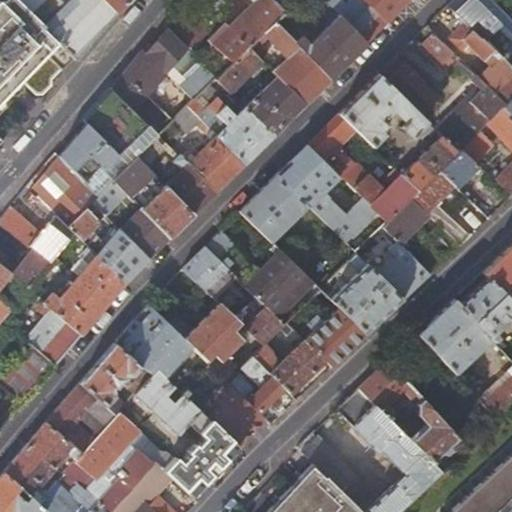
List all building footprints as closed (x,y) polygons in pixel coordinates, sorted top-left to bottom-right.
[(54,80),(76,57),(46,29),(14,0),(0,0),(0,145),(5,140),(0,135),(0,107),(24,81),(40,96),(45,95),(55,84),(54,80)] [(14,0),(46,29),(73,0),(14,0)] [(104,0),(73,0),(46,29),(76,57),(77,59),(117,12),(104,0)] [(104,0),(117,12),(127,0),(104,0)] [(211,38),(211,39),(222,50),(233,61),(249,45),(260,35),(275,20),(285,10),(274,0),(254,0),(255,1),(230,26),(226,23),(211,38)] [(289,0),(274,0),(285,10),(292,2),(289,0)] [(365,0),(352,0),(338,14),(366,43),(388,22),(365,0)] [(365,0),(388,22),(409,0),(365,0)] [(511,0),(452,0),(448,5),(473,30),(494,51),(501,58),(511,69),(511,0)] [(184,7),(168,25),(193,49),(210,33),(184,7)] [(299,24),(285,10),(275,20),(289,35),(304,49),(332,78),(366,43),(338,14),(333,9),(326,16),(332,22),(309,44),(301,36),(299,24)] [(278,46),(289,35),(275,20),(260,35),(249,45),(261,58),(265,51),(258,43),(267,35),(278,46)] [(167,29),(148,52),(167,71),(187,48),(167,29)] [(485,61),(494,51),(473,30),(464,39),(465,40),(459,46),(463,50),(468,44),(485,61)] [(452,60),(456,56),(434,33),(421,46),(441,66),(449,57),(452,60)] [(210,62),(222,50),(211,39),(199,52),(210,62)] [(232,92),(264,60),(261,58),(249,45),(233,61),(217,77),(232,92)] [(167,71),(148,52),(145,49),(112,87),(160,134),(161,133),(174,120),(147,93),(168,72),(167,71)] [(280,63),(273,70),(306,103),(327,82),(332,78),(304,49),(285,68),(280,63)] [(440,97),(398,55),(379,73),(422,115),(440,97)] [(511,69),(501,58),(479,79),(505,105),(511,98),(511,69)] [(202,63),(181,85),(195,99),(201,93),(211,83),(217,77),(202,63)] [(254,98),(246,106),(275,134),(281,128),(306,103),(273,70),(265,78),(269,83),(257,94),(255,92),(251,95),(254,98)] [(427,132),(433,125),(422,115),(379,73),(339,114),(372,146),(385,133),(381,129),(387,124),(384,121),(394,111),(403,121),(398,126),(411,139),(422,127),(427,132)] [(479,91),(439,131),(442,134),(459,150),(461,149),(479,131),(487,123),(503,107),(505,105),(479,79),(473,73),(467,78),(479,91)] [(217,89),(211,83),(201,93),(207,99),(217,89)] [(112,87),(84,120),(88,124),(129,165),(138,156),(160,134),(112,87)] [(219,96),(200,115),(203,118),(209,125),(246,163),(275,134),(246,106),(237,114),(219,96)] [(511,115),(511,98),(505,105),(503,107),(511,115)] [(199,106),(194,100),(189,104),(195,110),(199,106)] [(189,132),(203,118),(200,115),(195,110),(189,104),(175,118),(189,132)] [(491,126),(511,149),(511,115),(503,107),(487,123),(479,131),(461,149),(475,162),(493,145),(483,134),(491,126)] [(129,165),(88,124),(60,156),(99,194),(115,179),(129,165)] [(188,150),(182,156),(217,192),(246,163),(209,125),(205,129),(213,138),(195,156),(188,150)] [(368,173),(323,129),(308,144),(340,175),(357,192),(362,187),(358,183),(368,173)] [(149,168),(172,145),(161,133),(160,134),(138,156),(149,168)] [(442,134),(401,175),(418,192),(439,170),(459,150),(442,134)] [(317,198),(340,175),(308,144),(276,176),(308,208),(321,221),(325,216),(321,212),(326,208),(317,198)] [(457,188),(480,166),(475,162),(461,149),(459,150),(439,170),(455,186),(457,188)] [(56,152),(27,187),(68,226),(93,201),(98,196),(99,194),(60,156),(56,152)] [(182,168),(165,184),(166,185),(195,214),(217,192),(182,156),(180,153),(174,160),(182,168)] [(498,171),(494,175),(511,195),(511,161),(506,155),(495,167),(498,171)] [(155,181),(159,177),(156,174),(151,170),(149,168),(138,156),(129,165),(115,179),(132,197),(151,177),(155,181)] [(155,166),(151,170),(156,174),(160,170),(155,166)] [(455,186),(439,170),(418,192),(412,198),(439,224),(460,245),(470,235),(437,204),(455,186)] [(401,175),(371,205),(388,221),(412,198),(418,192),(401,175)] [(282,234),(308,208),(276,176),(241,211),(273,243),(283,253),(288,247),(284,243),(287,239),(282,234)] [(128,206),(135,199),(132,197),(115,179),(99,194),(98,196),(93,201),(102,210),(107,215),(122,200),(128,206)] [(166,185),(143,208),(172,237),(195,214),(166,185)] [(21,219),(10,208),(0,220),(0,224),(32,249),(49,262),(54,255),(74,231),(68,226),(27,187),(20,196),(31,208),(39,216),(42,211),(51,218),(33,242),(23,234),(29,229),(28,226),(21,219)] [(439,224),(412,198),(388,221),(384,225),(392,234),(406,248),(411,244),(406,239),(421,224),(429,233),(439,224)] [(364,199),(332,231),(355,253),(384,225),(388,221),(371,205),(364,199)] [(96,217),(102,210),(93,201),(68,226),(74,231),(78,235),(82,239),(101,223),(96,217)] [(143,207),(121,229),(150,259),(172,237),(143,208),(143,207)] [(31,208),(21,219),(28,226),(29,229),(23,234),(33,242),(51,218),(42,211),(39,216),(31,208)] [(108,225),(112,221),(112,220),(109,217),(104,221),(108,225)] [(119,227),(96,252),(97,253),(127,281),(150,259),(121,229),(119,227)] [(233,248),(218,233),(205,246),(220,261),(233,248)] [(397,255),(377,274),(403,299),(429,274),(411,254),(406,248),(392,234),(384,242),(397,255)] [(442,262),(423,242),(411,254),(429,274),(442,262)] [(238,268),(233,274),(260,300),(265,306),(275,316),(312,281),(304,274),(283,253),(273,243),(269,247),(277,256),(251,281),(238,268)] [(511,244),(483,271),(488,277),(511,303),(511,244)] [(207,291),(228,269),(220,261),(205,246),(183,269),(207,291)] [(21,264),(13,274),(29,286),(40,273),(49,262),(32,249),(24,260),(20,257),(17,261),(21,264)] [(0,263),(2,265),(8,258),(0,251),(0,263)] [(43,291),(38,297),(82,333),(95,318),(127,281),(97,253),(90,262),(84,257),(67,278),(72,283),(60,298),(51,291),(48,295),(43,291)] [(358,270),(329,298),(366,334),(403,299),(377,274),(355,253),(349,260),(358,270)] [(60,259),(54,255),(49,262),(40,273),(29,286),(28,288),(33,292),(60,259)] [(319,259),(304,274),(312,281),(319,288),(324,284),(327,281),(334,274),(319,259)] [(0,322),(3,318),(7,313),(11,308),(28,288),(29,286),(13,274),(2,265),(0,263),(0,322)] [(511,303),(488,277),(459,304),(490,339),(493,342),(497,338),(493,334),(511,316),(511,303)] [(330,289),(324,284),(319,288),(325,294),(330,289)] [(30,333),(7,313),(3,318),(56,365),(82,333),(38,297),(33,292),(28,288),(11,308),(20,316),(31,302),(46,315),(30,333)] [(314,332),(305,340),(331,366),(366,334),(329,298),(325,294),(319,288),(307,300),(311,303),(316,299),(331,315),(324,323),(317,315),(307,325),(314,332)] [(454,374),(490,339),(459,304),(454,299),(418,333),(454,374)] [(260,300),(238,322),(240,323),(243,326),(265,306),(260,300)] [(148,303),(114,344),(143,367),(152,375),(157,369),(169,380),(194,349),(192,346),(179,333),(148,303)] [(233,330),(240,323),(238,322),(220,304),(191,332),(186,326),(179,333),(192,346),(206,360),(212,354),(220,362),(243,340),(233,330)] [(265,306),(243,326),(262,344),(264,342),(277,329),(282,324),(283,323),(275,316),(265,306)] [(56,365),(3,318),(0,322),(0,382),(23,404),(56,365)] [(276,354),(264,342),(262,344),(253,353),(260,361),(296,399),(331,366),(305,340),(280,364),(276,354)] [(127,377),(134,377),(143,367),(114,344),(81,383),(117,415),(119,412),(121,410),(125,406),(116,398),(116,391),(127,377)] [(255,387),(245,398),(247,401),(270,423),(296,399),(260,361),(244,376),(255,387)] [(446,447),(456,437),(387,362),(359,388),(388,419),(395,413),(387,405),(395,398),(400,403),(404,399),(398,394),(402,391),(410,400),(416,403),(416,414),(427,426),(410,442),(429,462),(439,454),(444,455),(448,451),(446,447)] [(143,367),(134,377),(143,385),(152,375),(143,367)] [(193,495),(238,446),(206,415),(199,409),(169,380),(157,369),(152,375),(143,385),(135,395),(180,436),(190,424),(204,437),(197,445),(195,443),(187,451),(189,453),(182,462),(175,456),(164,468),(193,495)] [(245,389),(231,375),(226,380),(240,394),(245,389)] [(511,378),(483,405),(496,420),(511,404),(511,378)] [(247,401),(245,398),(240,394),(226,380),(199,409),(206,415),(238,446),(266,419),(247,401)] [(46,424),(83,454),(86,450),(117,415),(81,383),(46,424)] [(388,419),(359,388),(337,409),(377,452),(387,442),(392,447),(385,454),(405,475),(400,479),(401,480),(407,486),(412,481),(421,490),(440,473),(429,462),(410,442),(388,419)] [(142,431),(119,412),(117,415),(86,450),(83,454),(77,460),(76,461),(65,474),(81,488),(86,493),(142,431)] [(69,454),(77,460),(83,454),(46,424),(34,438),(4,473),(39,504),(44,498),(37,491),(69,454)] [(398,511),(411,500),(396,485),(395,484),(379,500),(317,437),(302,452),(313,462),(364,511),(398,511)] [(95,490),(90,496),(106,511),(112,511),(124,499),(136,485),(141,480),(155,464),(139,450),(120,470),(125,474),(104,498),(95,490)] [(511,511),(511,460),(457,511),(511,511)] [(364,511),(313,462),(292,485),(278,473),(247,507),(252,511),(364,511)] [(54,479),(58,482),(64,475),(61,472),(54,479)] [(47,511),(48,511),(39,504),(4,473),(0,477),(0,511),(47,511)] [(59,511),(81,488),(65,474),(64,475),(58,482),(44,498),(39,504),(48,511),(47,511),(59,511)] [(146,485),(141,480),(136,485),(142,490),(146,485)] [(421,490),(412,481),(407,486),(401,480),(396,485),(411,500),(421,490)] [(126,511),(132,506),(124,499),(112,511),(126,511)]
